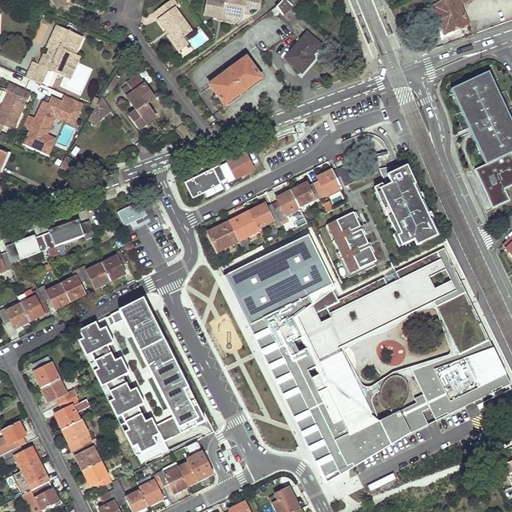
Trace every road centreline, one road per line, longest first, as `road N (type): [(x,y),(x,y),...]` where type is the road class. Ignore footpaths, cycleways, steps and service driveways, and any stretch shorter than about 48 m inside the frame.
road 1 (tertiary): [(511,308),(444,158),(417,68)]
road 2 (tertiary): [(392,76),(155,166)]
road 3 (residential): [(165,275),(260,471)]
road 4 (residential): [(165,275),(7,357)]
road 5 (residential): [(84,511),(7,357)]
road 6 (tertiary): [(155,166),(0,221)]
road 7 (residential): [(155,166),(191,245),(190,259),(165,275)]
